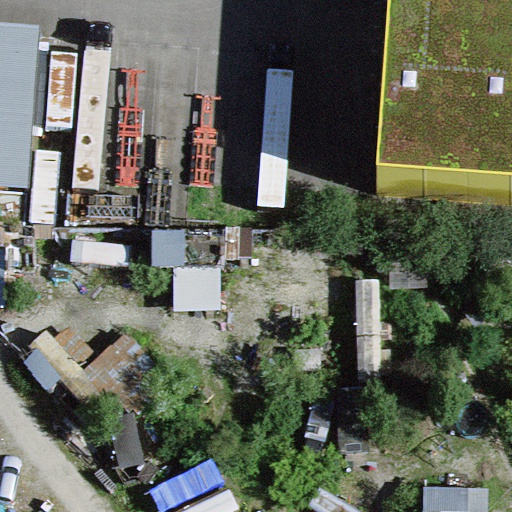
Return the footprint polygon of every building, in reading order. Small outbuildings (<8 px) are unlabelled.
[(511,0),(390,0),(376,195),(511,204),(511,0)] [(0,198),(13,199),(20,35),(0,33),(0,198)] [(139,243),(138,274),(210,274),(211,243),(139,243)] [(283,331),(309,331),(309,305),(308,247),(283,248),(283,331)] [(335,247),(308,247),(309,305),(336,304),(335,247)] [(46,264),(46,289),(129,289),(129,264),(46,264)] [(269,276),(212,276),(212,332),(269,332),(269,276)] [(351,381),(378,381),(375,286),(349,287),(351,381)] [(41,334),(71,367),(87,352),(57,319),(41,334)] [(167,384),(122,336),(83,373),(129,420),(167,384)] [(109,475),(133,469),(121,424),(97,430),(109,475)] [(218,482),(185,450),(158,477),(192,509),(218,482)] [(478,511),(479,496),(410,496),(410,511),(478,511)]
